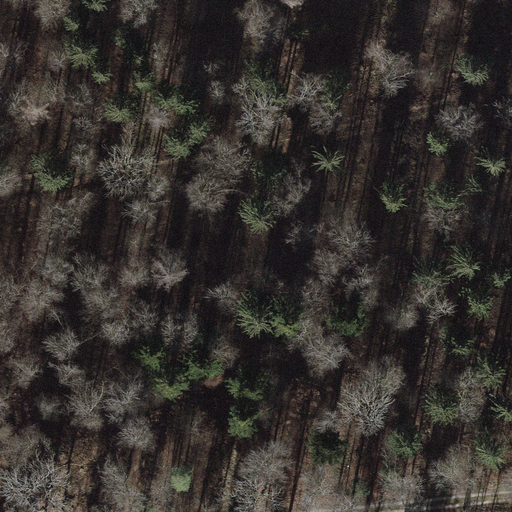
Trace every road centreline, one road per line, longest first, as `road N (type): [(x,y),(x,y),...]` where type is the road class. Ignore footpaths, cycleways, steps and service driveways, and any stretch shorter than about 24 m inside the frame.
road 1 (track): [(511,87),(313,144),(0,185)]
road 2 (track): [(511,492),(343,511)]
